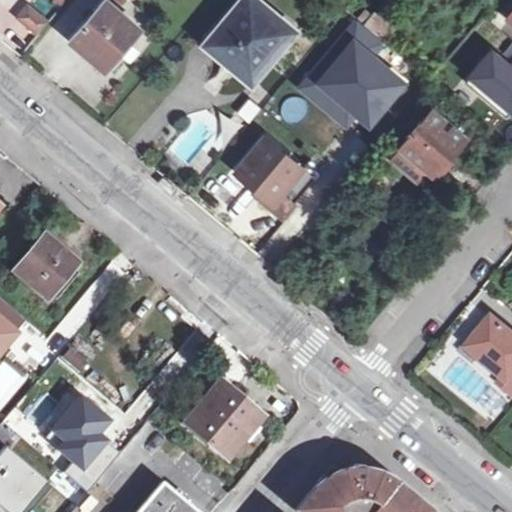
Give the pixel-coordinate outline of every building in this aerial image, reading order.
[(106,0),(73,40),(107,68),(141,26),(110,0),(106,0)] [(247,0),(211,42),(254,79),(295,31),(258,0),(247,0)] [(365,24),(386,41),(406,19),(384,1),(365,24)] [(27,4),(18,15),(39,32),(48,22),(27,4)] [(365,24),(359,19),(313,73),(358,113),(371,124),(406,82),(374,55),(386,41),(365,24)] [(494,51),(467,82),(508,116),(511,111),(511,64),(511,65),(494,51)] [(358,113),(313,73),(303,85),(348,125),(358,113)] [(237,113),(251,122),(262,105),(248,96),(237,113)] [(434,108),(402,147),(434,172),(467,135),(434,108)] [(268,136),(240,169),(260,186),(255,191),(273,205),(305,168),(268,136)] [(424,185),(434,172),(402,147),(396,142),(383,158),(388,162),(392,158),(424,185)] [(305,168),(273,205),(284,215),(321,172),(309,162),(305,168)] [(165,174),(159,182),(174,193),(180,184),(165,174)] [(44,235),(13,271),(47,299),(79,263),(44,235)] [(0,349),(15,332),(0,318),(0,349)] [(496,370),(511,382),(508,386),(511,390),(511,332),(494,318),(469,347),(471,349),(496,370)] [(493,374),(496,370),(471,349),(467,354),(493,374)] [(262,418),(220,382),(185,422),(228,457),(262,418)] [(107,440),(94,430),(102,420),(67,392),(41,424),(76,453),(88,463),(107,440)] [(188,448),(203,460),(210,452),(195,440),(188,448)] [(4,446),(0,450),(0,503),(9,511),(19,511),(46,483),(4,446)] [(354,466),(352,471),(353,471),(357,471),(361,472),(365,472),(369,473),(368,471),(367,468),(365,465),(359,464),(354,466)] [(431,511),(400,486),(396,490),(390,484),(383,479),(369,473),(365,472),(361,472),(357,471),(353,471),(352,471),(348,472),(348,470),(340,472),(333,467),(297,509),(300,511),(431,511)] [(137,511),(196,511),(163,482),(137,511)]
